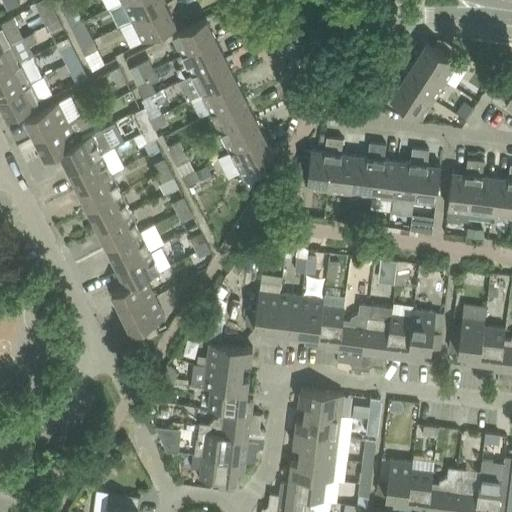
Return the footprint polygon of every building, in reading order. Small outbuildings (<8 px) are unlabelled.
[(79,8),(74,0),(71,0),(62,4),(67,14),(79,8)] [(167,2),(165,0),(124,0),(133,18),(167,2)] [(177,22),(167,2),(133,18),(143,38),(177,22)] [(43,12),(48,21),(59,16),(54,6),(43,12)] [(13,14),(0,20),(0,45),(11,40),(23,34),(13,14)] [(207,15),(173,32),(183,52),(217,36),(207,15)] [(64,25),(59,16),(48,21),(52,31),(64,25)] [(77,34),(82,43),(93,38),(89,28),(77,34)] [(226,55),(217,36),(183,52),(193,71),(226,55)] [(98,47),(93,38),(82,43),(86,52),(98,47)] [(0,69),(21,59),(11,40),(0,45),(0,69)] [(402,52),(414,60),(415,58),(446,78),(458,59),(427,40),(419,51),(407,43),(402,52)] [(62,51),(67,60),(78,54),(74,45),(62,51)] [(71,69),(83,64),(78,54),(67,60),(71,69)] [(193,71),(179,78),(188,98),(203,91),(236,74),(226,55),(193,71)] [(149,58),(130,67),(135,76),(154,67),(149,58)] [(415,58),(414,60),(408,69),(395,61),(390,70),(402,78),(403,76),(434,96),(446,78),(415,58)] [(0,93),(31,78),(21,59),(0,69),(0,93)] [(154,67),(135,76),(140,85),(158,76),(154,67)] [(245,94),(236,74),(203,91),(212,110),(245,94)] [(403,76),(402,78),(396,87),(384,79),(378,88),(392,96),(392,95),(422,115),(434,96),(403,76)] [(0,99),(8,115),(41,98),(31,78),(0,93),(0,99)] [(255,113),(245,94),(212,110),(222,130),(255,113)] [(35,135),(69,118),(59,98),(25,115),(35,135)] [(147,110),(150,115),(151,117),(162,111),(157,102),(146,108),(147,110)] [(147,110),(136,115),(143,130),(155,125),(151,117),(150,115),(147,110)] [(167,120),(162,111),(151,117),(155,125),(155,126),(167,120)] [(265,132),(255,113),(222,130),(232,149),(265,132)] [(78,138),(78,137),(69,118),(35,135),(45,155),(60,148),(59,147),(78,138)] [(159,134),(155,126),(155,125),(143,130),(148,140),(159,134)] [(69,167),(102,150),(111,146),(101,126),(93,130),(78,137),(78,138),(59,147),(60,148),(69,167)] [(275,152),(265,132),(232,149),(241,169),(275,152)] [(329,186),(336,135),(327,134),(325,149),(312,147),(308,178),(307,183),(329,186)] [(351,189),(355,152),(342,151),(344,136),(336,135),(329,186),(351,189)] [(169,144),(173,154),(185,148),(180,138),(169,144)] [(372,192),(379,140),(370,139),(368,154),(355,152),(351,189),(372,192)] [(393,195),(398,158),(385,156),(387,142),(379,140),(372,192),(393,195)] [(114,145),(111,146),(102,150),(69,167),(79,186),(112,170),(124,164),(114,145)] [(415,197),(421,146),(413,145),(411,160),(398,158),(393,195),(415,197)] [(308,178),(312,147),(306,146),(291,176),(308,178)] [(437,200),(441,163),(428,162),(430,147),(421,146),(415,197),(437,200)] [(190,157),(185,148),(173,154),(178,163),(190,157)] [(154,161),(158,171),(170,165),(165,156),(154,161)] [(470,208),(477,157),(468,156),(466,171),(453,169),(448,206),(470,208)] [(492,211),(496,174),(483,173),(485,158),(477,157),(470,208),(492,211)] [(511,213),(511,161),(509,176),(496,174),(492,211),(511,213)] [(175,174),(170,165),(158,171),(163,180),(175,174)] [(199,177),(195,167),(183,173),(188,183),(199,177)] [(88,206),(122,189),(112,170),(79,186),(88,206)] [(98,225),(131,208),(122,189),(88,206),(98,225)] [(189,203),(186,196),(185,194),(173,200),(178,209),(189,203)] [(194,213),(189,203),(178,209),(182,219),(194,213)] [(108,244),(141,227),(131,208),(98,225),(108,244)] [(117,263),(150,247),(141,227),(108,244),(117,263)] [(207,239),(202,230),(191,235),(195,245),(207,239)] [(212,249),(207,239),(195,245),(200,254),(212,249)] [(160,267),(150,247),(117,263),(127,282),(127,283),(146,274),(146,275),(160,267)] [(306,269),(308,255),(298,253),(296,268),(306,269)] [(316,271),(317,256),(308,255),(306,269),(316,271)] [(338,274),(339,259),(329,257),(328,272),(338,274)] [(405,282),(407,267),(397,266),(395,281),(405,282)] [(156,294),(146,275),(146,274),(127,283),(127,282),(112,290),(122,310),(156,294)] [(498,294),(500,279),(490,278),(488,293),(498,294)] [(359,292),(373,294),(375,281),(361,280),(359,292)] [(276,333),(281,289),(259,287),(257,307),(248,305),(246,322),(263,324),(262,331),(276,333)] [(303,292),(282,290),(281,289),(276,333),(289,334),(290,327),(298,328),(303,292)] [(323,302),(324,302),(325,295),(303,292),(298,328),(306,329),(305,336),(319,338),(323,302)] [(165,313),(157,296),(156,294),(122,310),(138,341),(160,331),(154,319),(165,313)] [(361,367),(369,301),(360,300),(359,310),(358,310),(351,313),(351,317),(344,316),(343,316),(339,348),(337,358),(350,359),(352,363),(352,366),(361,367)] [(387,354),(391,322),(390,322),(392,311),(392,304),(369,301),(361,367),(370,368),(370,365),(373,362),(386,364),(387,354)] [(343,316),(344,316),(345,305),(324,302),(323,302),(319,338),(326,339),(325,346),(339,348),(343,316)] [(414,314),(409,350),(423,351),(424,344),(440,346),(442,330),(445,310),(414,306),(413,314),(414,314)] [(414,314),(413,314),(392,311),(390,322),(391,322),(387,354),(400,356),(401,349),(409,350),(414,314)] [(484,322),(485,315),(483,315),(463,313),(460,332),(452,331),(450,348),(467,350),(465,357),(479,359),(484,322)] [(221,336),(222,323),(212,322),(211,335),(221,336)] [(506,325),(484,322),(479,359),(487,359),(486,367),(499,368),(500,368),(504,336),(506,325)] [(511,333),(511,334),(511,337),(504,336),(500,368),(499,368),(498,378),(511,380),(511,381),(511,333)] [(210,340),(207,362),(243,366),(244,359),(251,359),(253,345),(210,340)] [(243,366),(207,362),(194,360),(191,382),(211,385),(211,384),(248,389),(249,375),(242,374),(243,366)] [(179,371),(166,363),(161,371),(173,380),(179,371)] [(173,380),(161,371),(156,379),(168,387),(173,380)] [(252,410),(254,397),(247,396),(248,389),(211,384),(211,385),(209,406),(220,407),(252,411),(252,410)] [(341,413),(344,392),(344,391),(301,385),(299,400),(307,401),(306,408),(341,413)] [(379,417),(381,403),(371,402),(369,416),(379,417)] [(261,424),(262,412),(252,410),(252,411),(220,407),(219,415),(215,414),(210,419),(210,421),(200,420),(199,429),(265,437),(266,428),(263,427),(261,424)] [(339,434),(341,413),(306,408),(305,416),(298,415),(296,429),(339,434)] [(377,432),(379,417),(369,416),(367,431),(377,432)] [(438,434),(439,424),(425,422),(423,432),(438,434)] [(175,449),(178,425),(156,424),(167,448),(175,449)] [(261,445),(264,446),(265,437),(199,429),(196,452),(203,453),(214,454),(246,459),(256,460),(258,448),(261,445)] [(296,429),(294,443),(301,443),(300,451),(336,456),(348,457),(350,436),(339,434),(296,429)] [(499,441),(501,432),(501,431),(486,429),(485,439),(499,441)] [(373,460),(375,449),(365,448),(363,459),(373,460)] [(333,478),(336,456),(300,451),(299,459),(292,458),(290,472),(326,476),(326,477),(333,478)] [(245,472),(246,459),(214,454),(203,453),(200,475),(220,478),(219,486),(235,488),(237,471),(245,472)] [(407,501),(411,466),(412,466),(413,458),(391,456),(389,468),(380,467),(378,490),(394,493),(393,500),(407,501)] [(371,483),(373,460),(363,459),(361,481),(371,483)] [(451,511),(458,465),(449,463),(448,474),(446,473),(440,477),(440,480),(432,479),(428,511),(427,511),(426,511),(451,511)] [(475,511),(480,485),(479,485),(472,484),(472,481),(467,476),(465,476),(467,466),(458,465),(451,511),(475,511)] [(432,479),(434,468),(412,466),(411,466),(407,501),(415,502),(414,510),(427,511),(428,511),(432,479)] [(511,478),(511,467),(504,466),(503,473),(502,477),(502,478),(511,478)] [(323,498),(326,477),(326,476),(290,472),(289,479),(282,478),(280,492),(312,497),(323,498)] [(489,511),(498,511),(500,500),(501,489),(502,478),(502,477),(480,474),(479,485),(480,485),(475,511),(489,511),(490,511),(489,511)] [(511,490),(511,478),(502,478),(501,489),(511,490)] [(369,493),(371,483),(361,481),(359,492),(369,493)] [(511,501),(511,490),(501,489),(500,500),(511,501)] [(138,511),(141,494),(139,494),(109,490),(106,511),(138,511)] [(311,504),(312,497),(280,492),(271,490),(269,503),(266,505),(263,505),(261,511),(317,511),(318,511),(314,504),(311,504)] [(511,511),(511,501),(500,500),(498,511),(511,511)] [(360,511),(361,511),(362,503),(347,501),(345,511),(360,511)]
